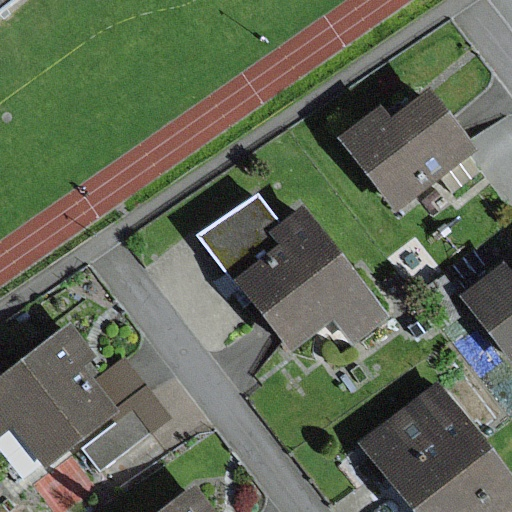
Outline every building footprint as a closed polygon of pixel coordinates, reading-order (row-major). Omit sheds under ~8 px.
[(0,0),(0,16),(21,0),(0,0)] [(378,113),(336,144),(392,218),(473,157),(426,93),(386,123),(378,113)] [(263,237),(276,226),(256,199),(199,241),(234,288),(277,255),(263,237)] [(277,255),(234,288),(287,355),(328,322),(352,353),(390,324),(300,208),(276,226),(263,237),(277,255)] [(500,268),(459,302),(511,366),(511,281),(511,282),(500,268)] [(66,330),(0,378),(0,442),(11,435),(41,477),(113,425),(85,386),(75,373),(90,362),(66,330)] [(122,358),(85,386),(114,425),(129,414),(146,438),(169,421),(122,358)] [(511,511),(511,480),(439,386),(357,449),(405,511),(511,511)] [(114,425),(82,452),(100,474),(146,438),(129,414),(114,425)] [(207,511),(190,490),(161,511),(207,511)]
